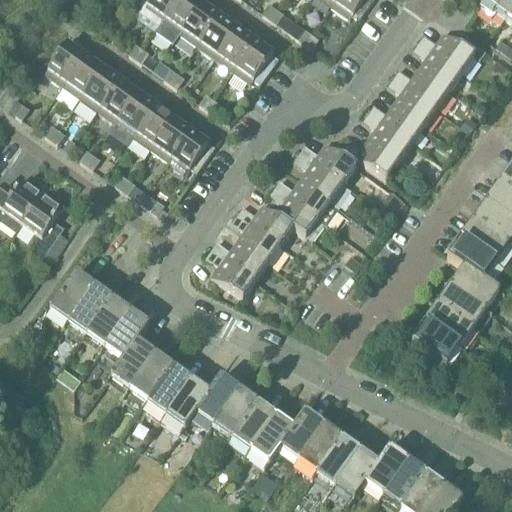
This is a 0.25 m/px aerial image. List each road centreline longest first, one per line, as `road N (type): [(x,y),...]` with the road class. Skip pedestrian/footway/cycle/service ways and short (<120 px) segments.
road 1 (residential): [(181,260),(273,126),(354,99),(418,8),(433,0)]
road 2 (residential): [(326,378),(498,138)]
road 3 (residential): [(181,260),(0,120)]
road 4 (residential): [(326,378),(175,298),(170,280),(181,260)]
road 5 (residential): [(511,469),(326,378)]
road 6 (track): [(26,511),(67,434),(54,394),(0,363)]
